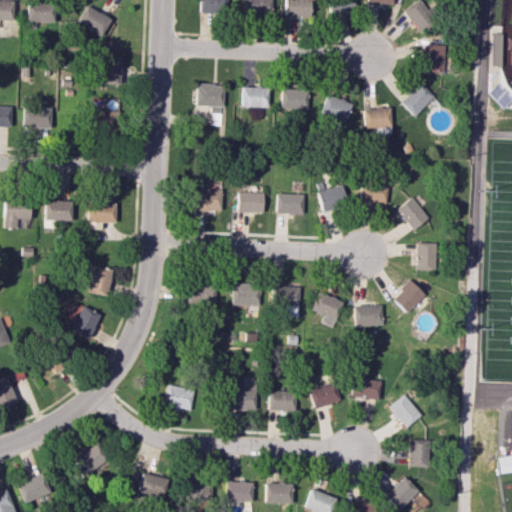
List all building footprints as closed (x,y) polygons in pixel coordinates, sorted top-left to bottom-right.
[(0,0),(0,19),(10,20),(10,0),(0,0)] [(198,14),(224,13),(223,0),(193,0),(194,0),(197,0),(198,14)] [(269,14),(268,0),(243,0),(243,14),(269,14)] [(282,0),(283,17),(310,16),(309,0),(282,0)] [(354,0),(349,0),(325,0),(325,9),(354,9),(354,0)] [(414,0),(401,11),(419,32),(434,19),(419,0),(414,0)] [(51,22),(51,2),(25,1),(24,21),(51,22)] [(98,37),(108,18),(84,4),(74,23),(98,37)] [(499,33),(499,65),(490,65),(491,33),(499,33)] [(441,72),(442,44),(422,43),(422,72),(441,72)] [(98,57),(98,83),(118,83),(119,58),(98,57)] [(412,116),(431,95),(416,81),(397,102),(412,116)] [(193,105),(208,105),(208,114),(220,115),(221,84),(194,83),(193,105)] [(266,87),(239,86),(239,106),(265,107),(266,87)] [(305,108),(305,88),(278,88),(278,108),(305,108)] [(350,104),(325,94),(315,119),(340,129),(350,104)] [(8,106),(0,105),(0,125),(8,125),(8,106)] [(48,108),(21,107),(20,126),(47,127),(48,108)] [(388,107),(361,108),(361,127),(389,127),(388,107)] [(116,110),(88,109),(87,128),(116,129),(116,110)] [(384,202),(385,182),(358,181),(358,201),(384,202)] [(319,209),(347,204),(343,184),(315,190),(319,209)] [(219,188),(190,188),(189,210),(218,210),(219,188)] [(261,191),(235,191),(234,211),(261,212),(261,191)] [(300,213),(301,194),(274,193),(273,212),(300,213)] [(411,229),(426,217),(409,196),(394,208),(411,229)] [(0,227),(13,227),(13,218),(26,219),(27,199),(1,199),(0,227)] [(41,220),(68,221),(69,200),(42,199),(41,220)] [(98,229),(98,221),(112,222),(113,202),(85,202),(84,229),(98,229)] [(414,269),(433,270),(434,242),(414,242),(414,269)] [(104,295),(109,269),(84,264),(81,276),(87,277),(84,291),(104,295)] [(423,293),(407,279),(389,298),(405,312),(423,293)] [(213,304),(214,281),(187,281),(186,304),(213,304)] [(258,305),(258,283),(230,282),(230,304),(258,305)] [(298,286),(270,284),(269,305),(282,305),(281,315),(297,316),(298,286)] [(321,314),(318,322),(331,327),(341,301),(315,291),(308,310),(321,314)] [(351,305),(352,326),(379,324),(378,304),(351,305)] [(97,313),(80,305),(68,330),(86,339),(97,313)] [(46,377),(58,368),(47,353),(35,363),(46,377)] [(0,406),(14,402),(4,376),(0,377),(0,406)] [(377,399),(379,379),(351,376),(349,396),(377,399)] [(338,399),(331,380),(305,389),(312,408),(338,399)] [(227,409),(254,408),(253,381),(239,381),(239,388),(226,389),(227,409)] [(187,410),(191,388),(164,384),(160,405),(187,410)] [(265,410),(292,411),(292,391),(266,390),(265,410)] [(401,427),(417,417),(403,394),(387,404),(401,427)] [(406,466),(424,466),(425,439),(407,438),(406,466)] [(84,474),(106,457),(94,442),(72,459),(84,474)] [(495,472),(511,470),(511,454),(494,456),(495,472)] [(22,503),(48,491),(39,472),(14,483),(22,503)] [(161,500),(166,478),(139,472),(135,494),(161,500)] [(415,489),(400,476),(382,496),(397,510),(415,489)] [(181,498),(208,499),(209,479),(182,478),(181,498)] [(222,501),(249,501),(250,482),(223,480),(222,501)] [(289,503),(289,483),(262,482),(262,502),(289,503)] [(0,511),(11,511),(5,488),(0,489),(0,511)] [(330,511),(335,498),(308,488),(301,506),(316,511),(330,511)] [(350,502),(350,511),(368,511),(368,501),(350,502)]
